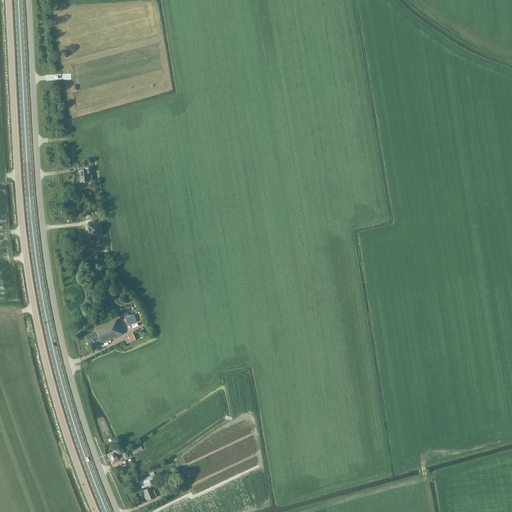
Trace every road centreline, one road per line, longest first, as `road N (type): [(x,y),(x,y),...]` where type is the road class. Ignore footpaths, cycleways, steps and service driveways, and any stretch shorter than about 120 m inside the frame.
road 1 (unclassified): [(28,0),(51,293),(78,405),(117,511)]
road 2 (primary): [(106,511),(62,386),(37,271),(18,0)]
road 3 (unclassified): [(7,0),(27,271),(49,377),(95,511)]
